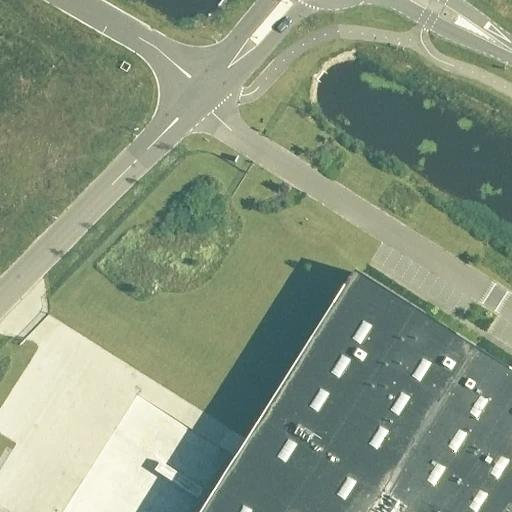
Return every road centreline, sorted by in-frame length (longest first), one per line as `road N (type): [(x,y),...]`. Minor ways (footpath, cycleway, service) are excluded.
road 1 (unclassified): [(207,90),(0,302)]
road 2 (unclassified): [(69,0),(207,90)]
road 3 (secondary): [(387,0),(449,34),(511,55)]
road 4 (unclassified): [(207,90),(305,1)]
